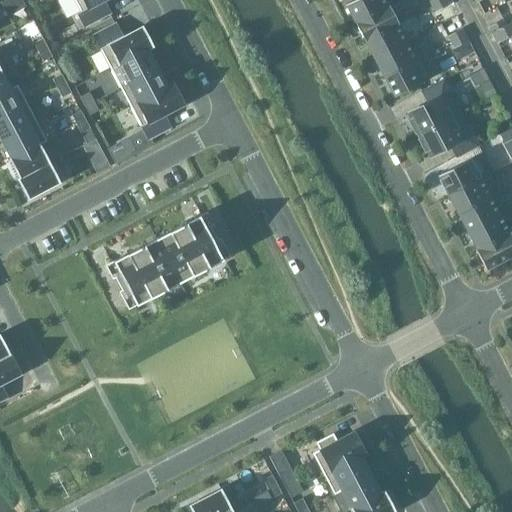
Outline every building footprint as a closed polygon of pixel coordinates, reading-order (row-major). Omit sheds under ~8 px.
[(45,0),(28,0),(34,10),(47,3),(45,0)] [(73,0),(80,12),(76,14),(84,28),(111,14),(104,1),(105,0),(73,0)] [(355,24),(388,6),(384,0),(354,0),(345,5),(355,24)] [(444,0),(432,7),(435,13),(450,5),(446,0),(444,0)] [(365,42),(398,24),(398,25),(388,6),(355,24),(365,42)] [(503,19),(488,27),(492,34),(506,26),(503,19)] [(492,34),(497,44),(511,36),(511,22),(506,26),(492,34)] [(123,37),(116,24),(93,36),(110,69),(147,49),(148,50),(153,48),(142,27),(123,37)] [(365,42),(374,60),(407,42),(398,25),(398,24),(365,42)] [(462,29),(447,36),(451,43),(465,35),(462,29)] [(451,43),(454,49),(469,42),(465,35),(451,43)] [(38,53),(47,48),(43,39),(34,44),(38,53)] [(407,42),(374,60),(384,78),(417,60),(407,42)] [(47,48),(38,53),(43,62),(52,57),(47,48)] [(147,49),(110,69),(120,88),(157,69),(148,50),(147,49)] [(0,72),(1,72),(9,69),(0,52),(0,72)] [(394,98),(427,80),(417,60),(384,78),(394,98)] [(157,69),(120,88),(130,107),(168,88),(167,87),(157,69)] [(483,69),(469,76),(475,86),(478,85),(488,79),(483,69)] [(1,72),(0,72),(0,96),(11,90),(10,89),(1,72)] [(57,89),(66,84),(62,75),(52,80),(57,89)] [(421,92),(427,104),(407,114),(418,135),(454,117),(443,97),(450,93),(443,80),(421,92)] [(66,84),(57,89),(62,98),(71,93),(66,84)] [(168,88),(130,107),(147,140),(171,128),(164,115),(183,105),(172,84),(167,87),(168,88)] [(0,119),(28,105),(17,86),(10,89),(11,90),(0,96),(0,119)] [(94,102),(89,93),(80,98),(85,107),(94,102)] [(85,107),(90,116),(99,111),(94,102),(85,107)] [(0,138),(1,141),(37,123),(28,105),(0,119),(0,138)] [(76,125),(85,120),(81,111),(71,116),(76,125)] [(471,134),(464,137),(454,117),(418,135),(430,157),(450,146),(456,158),(478,146),(471,134)] [(90,129),(85,120),(76,125),(81,134),(90,129)] [(39,144),(40,146),(47,142),(37,123),(1,141),(10,158),(11,159),(39,144)] [(511,136),(511,128),(499,135),(502,142),(511,136)] [(100,149),(95,139),(86,144),(91,154),(100,149)] [(19,180),(49,164),(40,146),(39,144),(11,159),(10,158),(9,159),(19,178),(19,180)] [(438,176),(448,196),(481,179),(471,159),(438,176)] [(28,201),(60,184),(49,164),(19,180),(19,178),(17,179),(28,201)] [(448,196),(457,214),(491,197),(481,179),(448,196)] [(467,232),(500,215),(491,197),(457,214),(467,232)] [(209,218),(207,212),(199,216),(202,222),(209,218)] [(509,233),(509,232),(500,215),(467,232),(476,249),(476,250),(509,233)] [(204,226),(202,222),(199,216),(185,224),(168,233),(156,239),(161,249),(167,259),(174,274),(179,283),(191,277),(209,268),(222,261),(220,256),(217,251),(215,247),(213,243),(206,230),(204,226)] [(202,222),(204,226),(212,222),(209,218),(202,222)] [(214,226),(212,222),(204,226),(206,230),(214,226)] [(511,265),(511,230),(509,232),(509,233),(476,250),(476,249),(475,250),(486,271),(503,261),(507,268),(511,265)] [(136,306),(179,283),(174,274),(167,259),(161,249),(156,239),(113,262),(116,267),(118,271),(120,276),(127,288),(129,293),(131,297),(133,301),(136,306)] [(223,243),(221,239),(213,243),(215,247),(223,243)] [(215,247),(217,251),(225,247),(223,243),(215,247)] [(227,252),(225,247),(217,251),(220,256),(227,252)] [(230,257),(227,252),(220,256),(222,261),(230,257)] [(108,271),(116,267),(113,262),(105,266),(108,271)] [(108,271),(110,275),(118,271),(116,267),(108,271)] [(118,271),(110,275),(112,280),(120,276),(118,271)] [(129,293),(127,288),(119,292),(121,297),(129,293)] [(121,297),(124,301),(131,297),(129,293),(121,297)] [(131,297),(124,301),(126,305),(133,301),(131,297)] [(136,306),(133,301),(126,305),(129,310),(136,306)] [(0,360),(10,355),(0,336),(0,360)] [(0,360),(0,402),(8,398),(1,385),(20,375),(10,355),(0,360)] [(365,454),(353,432),(337,441),(333,434),(316,443),(319,450),(312,454),(323,475),(361,455),(361,456),(365,454)] [(371,474),(361,456),(361,455),(323,475),(334,495),(341,491),(340,490),(371,474)] [(303,492),(291,470),(279,476),(291,498),(303,492)] [(340,490),(341,491),(351,509),(381,494),(380,493),(371,474),(340,490)] [(263,481),(268,490),(277,485),(272,476),(263,481)] [(268,490),(272,499),(282,494),(277,485),(268,490)] [(225,511),(231,509),(220,489),(188,506),(191,511),(225,511)] [(267,491),(253,498),(259,508),(273,501),(267,491)] [(351,509),(351,511),(394,511),(384,491),(380,493),(381,494),(351,509)] [(299,511),(307,508),(302,499),(293,504),(297,511),(299,511)]
